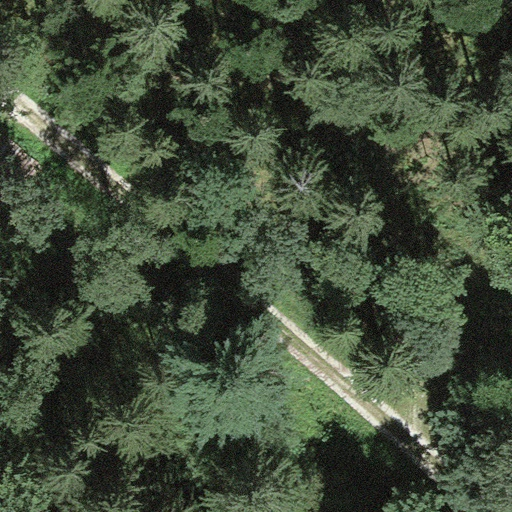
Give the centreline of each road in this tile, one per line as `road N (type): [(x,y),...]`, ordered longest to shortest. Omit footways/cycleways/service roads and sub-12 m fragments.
road 1 (track): [(486,511),(0,89)]
road 2 (track): [(359,401),(511,277)]
